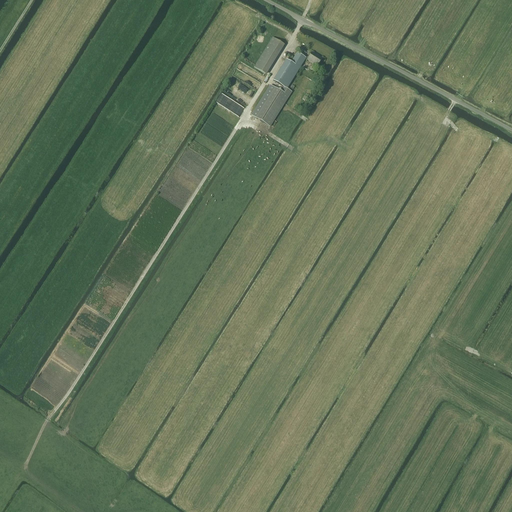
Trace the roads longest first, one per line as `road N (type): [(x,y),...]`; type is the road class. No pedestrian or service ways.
road 1 (track): [(243,117),(22,470)]
road 2 (unclassified): [(511,130),(265,0)]
road 3 (track): [(511,427),(465,398),(431,358),(511,220)]
road 4 (track): [(306,12),(243,117),(290,146)]
road 5 (track): [(446,381),(362,511)]
